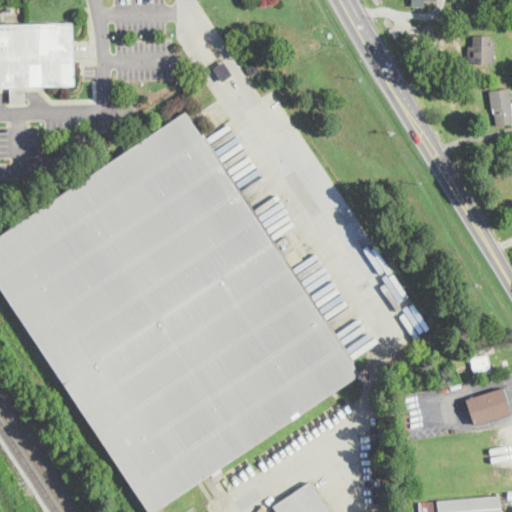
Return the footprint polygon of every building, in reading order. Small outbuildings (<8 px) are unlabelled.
[(28,87),(28,91),(28,103),(11,103),(10,87),(0,87),(0,24),(73,23),(75,85),(28,87)] [(496,41),(495,64),(472,63),(472,61),(467,61),(468,51),(468,46),(473,46),(474,35),(491,35),(491,41),(496,41)] [(233,75),(223,82),(214,68),(224,61),(233,75)] [(255,62),(260,69),(251,75),(246,68),(255,62)] [(510,88),(511,103),(511,123),(497,125),(494,109),(492,109),(489,91),(510,88)] [(153,511),(149,511),(0,286),(0,236),(186,112),(351,361),(360,374),(339,389),(333,392),(153,511)] [(476,350),(478,357),(487,355),(490,369),(489,369),(490,373),(486,374),(485,370),(474,372),(471,358),(469,351),(476,350)] [(511,413),(474,425),(466,400),(506,386),(511,402),(508,403),(511,413)] [(331,511),(277,511),(273,506),(310,481),(331,511)] [(500,495),(501,511),(419,511),(418,502),(438,500),(500,495)]
